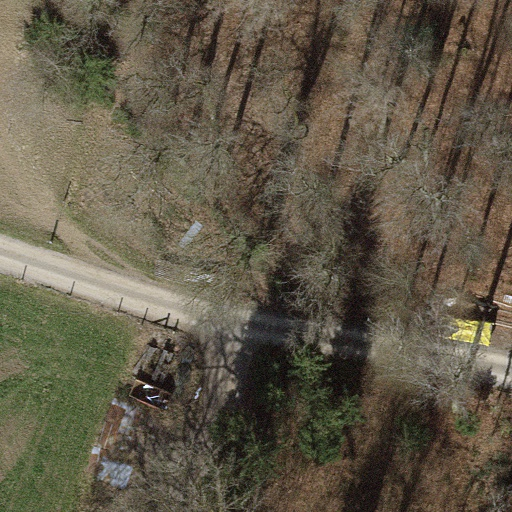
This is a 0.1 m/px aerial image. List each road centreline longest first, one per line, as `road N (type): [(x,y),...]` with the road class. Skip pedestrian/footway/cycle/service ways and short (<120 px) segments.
road 1 (track): [(511,370),(239,321),(0,250)]
road 2 (track): [(181,511),(239,321)]
